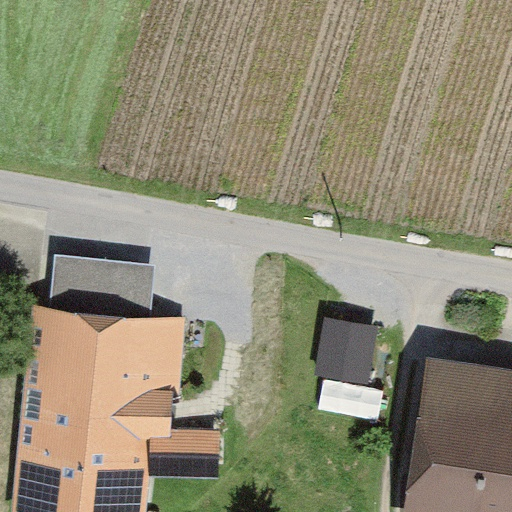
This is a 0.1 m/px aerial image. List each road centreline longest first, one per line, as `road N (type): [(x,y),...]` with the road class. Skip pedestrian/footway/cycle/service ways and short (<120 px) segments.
road 1 (unclassified): [(511,279),(0,184)]
road 2 (track): [(430,263),(392,511)]
